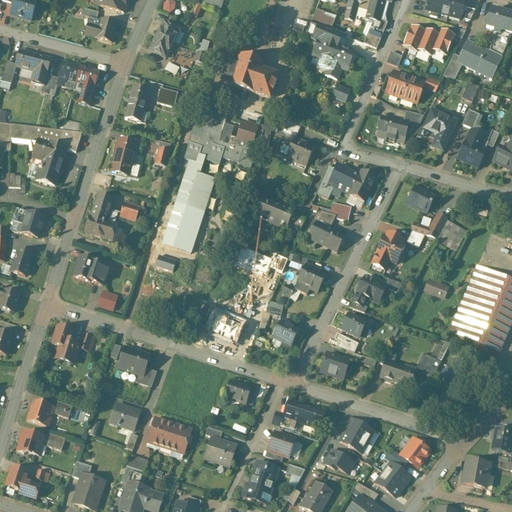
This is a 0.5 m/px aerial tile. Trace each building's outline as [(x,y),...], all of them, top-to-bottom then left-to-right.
[(32,0),(15,0),(15,1),(10,17),(30,23),(35,6),(31,5),(32,0)] [(127,0),(94,0),(98,1),(97,7),(124,14),(127,0)] [(172,15),(177,2),(171,0),(165,0),(162,10),(172,15)] [(202,0),(202,2),(221,9),(224,0),(202,0)] [(360,0),(358,10),(369,12),(372,0),(360,0)] [(385,3),(375,0),(372,0),(369,12),(366,21),(374,23),(379,25),(380,20),(385,3)] [(463,4),(449,0),(428,0),(426,11),(458,20),(463,4)] [(358,5),(350,3),(347,13),(348,13),(346,22),(353,23),(358,5)] [(191,15),(196,18),(203,7),(198,4),(191,15)] [(83,15),(97,18),(99,12),(84,10),(83,15)] [(312,21),(332,28),(336,17),(316,10),(312,21)] [(511,32),(511,16),(490,11),(486,29),(495,32),(494,34),(499,36),(500,33),(511,36),(511,32)] [(379,25),(374,23),(363,45),(376,50),(388,24),(380,20),(379,25)] [(116,25),(101,21),(96,40),(111,44),(116,25)] [(179,31),(163,22),(156,37),(172,45),(179,31)] [(335,33),(315,25),(311,23),(304,42),(312,44),(316,34),(323,37),(321,41),(331,45),(335,33)] [(424,33),(412,28),(410,32),(409,31),(404,45),(403,49),(416,54),(413,62),(417,52),(424,34),(424,33)] [(465,32),(453,29),(450,36),(453,37),(452,40),(459,44),(465,32)] [(438,37),(425,32),(424,33),(424,34),(417,52),(430,58),(427,64),(432,52),(438,37)] [(450,36),(440,32),(438,37),(432,52),(445,57),(452,40),(453,37),(450,36)] [(499,36),(491,54),(501,59),(511,36),(500,33),(499,36)] [(331,45),(321,41),(323,37),(316,34),(312,44),(316,46),(311,59),(328,66),(325,76),(334,80),(339,68),(348,72),(355,56),(331,45)] [(172,45),(156,37),(149,52),(165,60),(172,45)] [(491,54),(467,43),(457,64),(491,81),(501,59),(491,54)] [(51,60),(19,52),(15,66),(14,68),(16,68),(34,73),(31,84),(42,87),(43,88),(46,77),(51,60)] [(402,57),(391,53),(386,64),(397,68),(402,57)] [(204,56),(198,54),(195,63),(201,65),(204,56)] [(264,65),(240,57),(236,68),(227,65),(221,84),(229,87),(229,88),(270,101),(278,77),(262,72),(264,65)] [(169,62),(165,70),(176,75),(180,68),(169,62)] [(15,66),(6,63),(0,83),(11,86),(16,68),(14,68),(15,66)] [(79,68),(69,66),(67,75),(69,75),(67,82),(72,84),(72,83),(75,84),(79,68)] [(98,74),(79,68),(75,84),(94,90),(98,74)] [(408,79),(393,74),(391,81),(390,80),(388,87),(386,94),(401,100),(408,79)] [(46,77),(43,88),(42,87),(41,94),(47,96),(52,78),(46,77)] [(337,79),(333,91),(346,95),(350,84),(337,79)] [(423,84),(408,79),(401,100),(416,105),(418,98),(419,98),(421,92),(421,91),(423,84)] [(468,85),(462,100),(472,105),(479,88),(468,85)] [(148,93),(132,89),(123,121),(139,125),(148,93)] [(171,93),(161,91),(157,104),(168,106),(171,93)] [(478,91),(477,99),(485,100),(486,92),(478,91)] [(455,124),(440,117),(440,115),(432,111),(423,130),(439,137),(437,141),(436,140),(432,148),(442,153),(455,124)] [(479,116),(468,111),(462,126),(472,131),(479,116)] [(423,117),(405,113),(406,113),(405,121),(419,125),(417,128),(418,128),(423,117)] [(225,121),(209,116),(201,141),(190,137),(187,145),(188,146),(183,161),(196,165),(198,159),(206,161),(206,162),(219,166),(221,160),(237,165),(237,166),(250,170),(255,155),(256,155),(263,133),(256,131),(257,128),(242,124),(237,140),(230,138),(227,146),(218,144),(225,121)] [(408,125),(381,118),(376,139),(403,146),(408,125)] [(289,122),(282,119),(279,126),(286,129),(289,122)] [(79,130),(80,124),(66,122),(65,128),(79,130)] [(300,127),(289,122),(286,129),(297,133),(300,127)] [(11,126),(0,125),(0,151),(2,152),(10,153),(10,140),(11,126)] [(32,129),(11,126),(10,140),(30,143),(31,143),(32,129)] [(64,133),(32,129),(31,143),(37,144),(59,147),(64,133)] [(492,132),(486,146),(492,149),(498,135),(492,132)] [(82,135),(64,133),(59,147),(66,150),(66,151),(75,154),(82,135)] [(484,141),(469,135),(465,143),(457,160),(478,169),(485,152),(480,150),(484,141)] [(136,145),(118,141),(110,173),(127,178),(136,145)] [(158,148),(171,150),(172,145),(159,142),(158,148)] [(292,147),(280,142),(274,156),(287,161),(287,160),(292,147)] [(306,147),(294,142),(292,147),(287,160),(306,168),(314,149),(307,146),(306,147)] [(59,147),(37,144),(35,150),(38,151),(35,161),(42,163),(40,169),(39,169),(38,168),(37,168),(36,170),(38,170),(39,171),(36,181),(54,187),(66,151),(66,150),(59,147)] [(511,149),(502,144),(492,163),(511,173),(511,149)] [(169,152),(158,149),(154,166),(165,168),(169,152)] [(37,168),(31,166),(27,179),(36,181),(39,171),(38,170),(36,170),(37,168)] [(336,171),(328,167),(316,195),(328,201),(334,189),(328,186),(336,171)] [(359,177),(338,167),(336,171),(328,186),(334,189),(349,196),(359,177)] [(376,180),(362,172),(359,177),(349,196),(364,204),(376,180)] [(15,176),(9,175),(8,189),(20,190),(20,178),(14,178),(15,176)] [(423,194),(415,190),(407,205),(428,215),(432,206),(431,205),(433,200),(422,195),(423,194)] [(114,202),(98,197),(91,220),(107,225),(114,202)] [(349,198),(346,205),(356,210),(359,203),(349,198)] [(293,211),(263,199),(256,216),(268,220),(267,222),(285,230),(286,230),(292,216),(293,211)] [(351,209),(332,204),(330,212),(350,217),(351,209)] [(140,211),(124,205),(120,218),(140,225),(143,215),(139,213),(140,211)] [(330,216),(321,214),(315,226),(318,227),(330,232),(335,221),(348,223),(350,217),(330,212),(330,216)] [(44,219),(24,213),(20,227),(23,228),(20,235),(37,240),(44,219)] [(305,221),(292,216),(286,230),(285,230),(284,232),(298,238),(305,221)] [(437,217),(430,231),(414,226),(411,232),(434,240),(444,222),(445,221),(437,217)] [(91,220),(90,220),(86,234),(93,236),(95,238),(100,240),(101,239),(112,242),(117,228),(107,225),(91,220)] [(464,233),(444,222),(435,240),(454,251),(464,233)] [(330,232),(318,227),(311,240),(309,239),(308,241),(319,247),(320,246),(338,254),(345,239),(330,232)] [(384,239),(375,255),(376,256),(371,266),(383,271),(387,263),(395,267),(405,247),(400,245),(402,241),(387,235),(385,239),(384,239)] [(423,245),(409,238),(406,244),(420,252),(423,245)] [(32,256),(18,252),(11,274),(25,278),(32,256)] [(279,274),(284,261),(266,255),(261,268),(279,274)] [(304,261),(294,256),(291,262),(301,267),(304,261)] [(97,265),(80,260),(74,279),(91,284),(94,272),(97,265)] [(371,266),(370,265),(367,273),(382,278),(385,272),(383,271),(371,266)] [(511,303),(511,282),(476,267),(448,333),(462,340),(499,355),(511,323),(511,320),(506,318),(511,303)] [(326,277),(305,268),(298,283),(310,289),(309,292),(310,292),(317,296),(326,277)] [(101,274),(94,272),(91,284),(97,286),(101,274)] [(107,276),(101,274),(97,286),(103,288),(107,276)] [(364,280),(356,296),(364,300),(377,306),(385,290),(364,280)] [(401,286),(387,281),(384,287),(397,293),(401,286)] [(443,288),(429,282),(424,292),(439,298),(443,288)] [(310,289),(298,283),(294,291),(300,294),(301,292),(309,295),(310,292),(309,292),(310,289)] [(294,291),(285,287),(282,294),(291,299),(294,291)] [(97,307),(113,313),(119,297),(103,291),(97,307)] [(19,297),(3,292),(3,293),(0,292),(0,310),(13,314),(14,313),(15,314),(17,306),(16,306),(19,297)] [(364,300),(356,296),(353,303),(351,303),(347,309),(363,315),(365,310),(361,308),(364,300)] [(231,307),(216,302),(214,310),(229,315),(231,307)] [(284,312),(268,308),(266,316),(282,319),(284,312)] [(366,324),(349,316),(341,333),(358,341),(366,324)] [(239,328),(215,320),(210,336),(223,341),(222,342),(233,346),(239,328)] [(290,325),(283,321),(274,339),(283,343),(283,344),(291,349),(299,333),(288,328),(290,325)] [(74,333),(58,328),(53,346),(60,348),(69,351),(70,346),(75,347),(76,343),(72,341),(74,333)] [(12,337),(0,333),(0,355),(5,357),(12,337)] [(336,334),(334,340),(338,342),(336,347),(354,355),(359,344),(336,334)] [(92,339),(83,336),(79,351),(88,353),(92,339)] [(69,351),(60,348),(59,353),(59,355),(59,356),(59,357),(60,358),(61,359),(62,360),(66,361),(67,358),(76,360),(78,354),(69,351)] [(138,355),(124,350),(118,370),(142,378),(145,370),(149,358),(138,354),(138,355)] [(395,358),(383,354),(378,365),(384,367),(385,364),(392,366),(395,358)] [(349,363),(326,356),(320,374),(342,382),(344,374),(346,375),(349,363)] [(375,363),(361,358),(359,365),(373,369),(375,363)] [(436,362),(429,359),(421,375),(428,378),(436,362)] [(392,366),(385,364),(384,367),(380,379),(398,385),(403,370),(392,366)] [(415,370),(404,367),(403,370),(398,385),(398,387),(409,390),(415,370)] [(156,374),(145,370),(142,378),(139,386),(150,389),(156,374)] [(251,391),(230,384),(225,400),(246,407),(251,391)] [(264,402),(267,390),(260,389),(258,401),(264,402)] [(53,410),(33,403),(27,422),(47,429),(52,415),(53,410)] [(72,408),(56,403),(53,410),(69,415),(72,408)] [(325,414),(288,403),(282,420),(296,424),(319,432),(325,414)] [(139,414),(116,406),(109,425),(133,433),(139,414)] [(69,415),(53,410),(52,415),(68,420),(69,415)] [(190,432),(155,421),(155,420),(154,420),(146,444),(147,445),(148,443),(183,454),(182,456),(183,456),(191,432),(190,432)] [(296,424),(282,420),(280,426),(294,431),(296,424)] [(373,433),(351,421),(345,432),(367,444),(373,433)] [(222,435),(208,430),(205,438),(211,440),(211,442),(219,445),(222,435)] [(367,444),(345,432),(339,443),(361,456),(367,444)] [(43,440),(24,434),(21,442),(20,442),(17,453),(22,455),(23,456),(27,454),(35,456),(37,448),(40,449),(41,447),(43,440)] [(294,441),(274,434),(268,452),(268,453),(283,458),(288,459),(294,441)] [(511,437),(493,434),(490,454),(508,457),(511,437)] [(65,441),(48,435),(46,441),(43,440),(41,447),(61,453),(65,441)] [(137,438),(130,436),(125,450),(132,453),(137,438)] [(429,454),(412,441),(400,457),(417,470),(429,454)] [(219,445),(211,442),(205,460),(217,464),(217,466),(230,470),(237,448),(227,445),(226,447),(219,445)] [(283,458),(268,453),(268,452),(266,452),(264,458),(281,464),(283,458)] [(353,465),(331,453),(324,466),(334,472),(336,469),(347,476),(353,465)] [(147,463),(130,457),(126,468),(143,474),(147,463)] [(511,464),(497,462),(496,470),(511,472),(511,464)] [(489,467),(466,463),(462,486),(485,491),(487,477),(489,467)] [(91,469),(76,464),(71,479),(81,482),(82,476),(88,478),(91,469)] [(277,471),(256,464),(256,465),(257,465),(253,478),(252,477),(249,487),(270,494),(273,484),(271,484),(276,471),(277,472),(277,471)] [(410,480),(390,465),(382,475),(402,490),(410,480)] [(304,472),(288,467),(286,475),(300,479),(304,472)] [(143,474),(126,468),(120,484),(127,487),(128,485),(139,489),(143,474)] [(27,475),(11,470),(5,488),(21,493),(25,483),(27,475)] [(49,476),(38,472),(35,480),(47,484),(49,476)] [(382,475),(375,485),(395,500),(402,490),(382,475)] [(88,478),(82,476),(81,482),(73,505),(91,511),(93,511),(103,484),(88,478)] [(39,487),(25,483),(21,493),(20,496),(35,500),(39,487)] [(322,511),(333,494),(316,484),(307,499),(309,500),(307,503),(304,501),(299,509),(304,511),(320,511),(321,511),(322,511)] [(139,489),(128,485),(127,487),(119,511),(120,511),(141,511),(144,506),(158,510),(162,497),(148,493),(148,492),(139,489)] [(270,494),(249,487),(246,486),(242,499),(266,507),(266,504),(269,505),(271,499),(268,498),(270,494)] [(376,497),(357,486),(354,491),(361,495),(373,503),(376,497)] [(300,495),(294,491),(287,503),(294,506),(300,495)] [(201,503),(188,499),(185,505),(198,510),(201,503)] [(380,511),(368,503),(366,506),(359,500),(349,511),(380,511)] [(185,505),(178,503),(175,511),(200,511),(201,510),(198,510),(185,505)]
